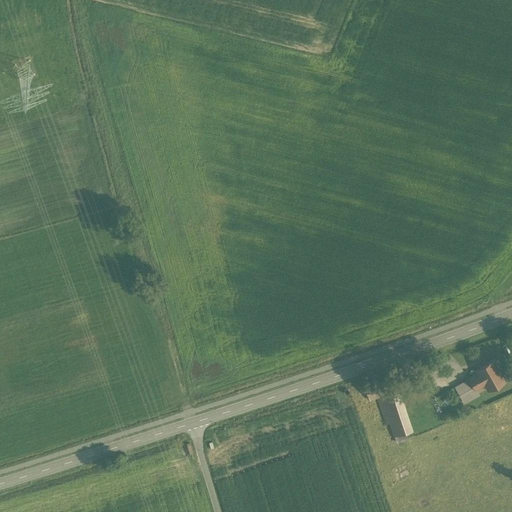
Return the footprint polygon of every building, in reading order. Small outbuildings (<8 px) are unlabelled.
[(477,366),(457,378),(467,397),(482,388),(480,384),(487,380),(490,386),(510,375),(496,350),(475,362),(477,366)] [(387,374),(369,381),(373,393),(391,387),(387,374)] [(444,376),(414,396),(429,418),(447,405),(441,397),(453,389),(444,376)] [(402,386),(382,393),(396,431),(415,424),(402,386)] [(395,433),(397,440),(407,437),(405,430),(395,433)]
